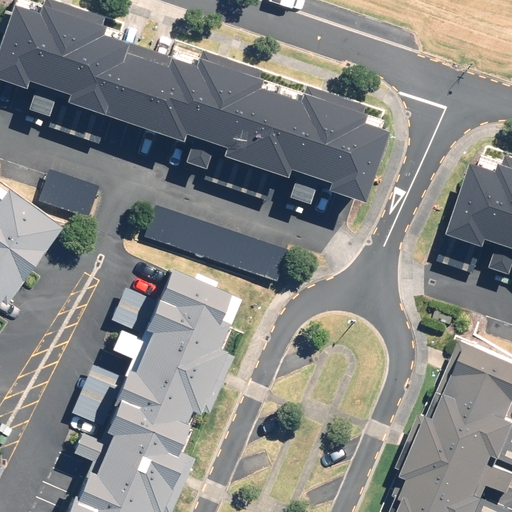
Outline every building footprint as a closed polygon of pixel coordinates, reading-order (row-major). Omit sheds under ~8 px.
[(40,0),(37,9),(11,0),(0,33),(0,77),(32,88),(26,108),(48,115),(55,95),(189,141),(183,160),(204,167),(210,148),(292,176),(286,195),(308,202),(314,183),(361,199),(385,127),(360,118),(365,103),(303,82),(297,97),(256,83),(261,68),(199,47),(194,62),(100,30),(104,16),(56,0),(40,0)] [(505,167),(479,158),(454,231),(501,247),(495,266),(511,271),(511,154),(510,154),(505,167)] [(99,186),(46,169),(36,199),(89,216),(99,186)] [(0,300),(3,302),(59,224),(5,186),(3,188),(0,185),(0,300)] [(286,246),(154,203),(143,239),(274,282),(286,246)] [(228,290),(169,265),(138,336),(120,328),(112,347),(130,355),(110,401),(114,402),(98,438),(80,431),(72,451),(90,458),(76,492),(72,491),(63,511),(149,511),(151,509),(157,511),(168,511),(193,453),(176,446),(187,421),(184,420),(190,407),(197,410),(198,407),(207,411),(232,352),(216,345),(227,320),(217,316),(228,290)] [(479,511),(511,434),(511,357),(465,338),(391,511),(479,511)]
